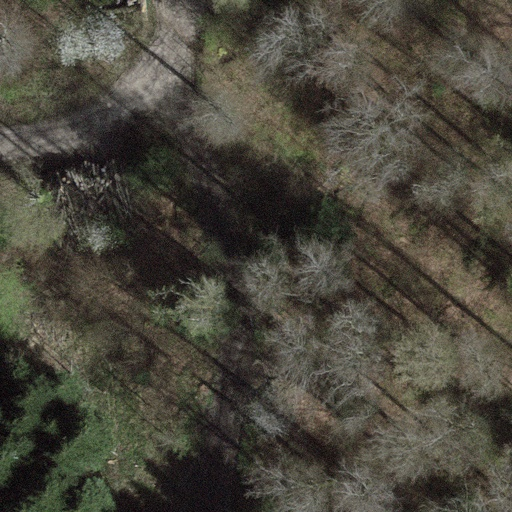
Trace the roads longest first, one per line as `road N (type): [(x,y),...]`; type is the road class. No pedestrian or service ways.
road 1 (track): [(186,0),(194,74),(173,511)]
road 2 (track): [(0,178),(28,182),(125,146),(194,74),(238,0)]
